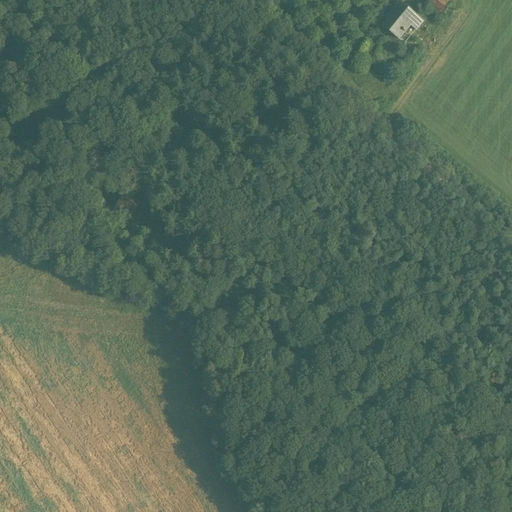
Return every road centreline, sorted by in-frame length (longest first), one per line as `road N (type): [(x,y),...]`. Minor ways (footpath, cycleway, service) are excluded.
road 1 (track): [(511,239),(202,0)]
road 2 (track): [(0,242),(55,252),(104,212),(190,244)]
